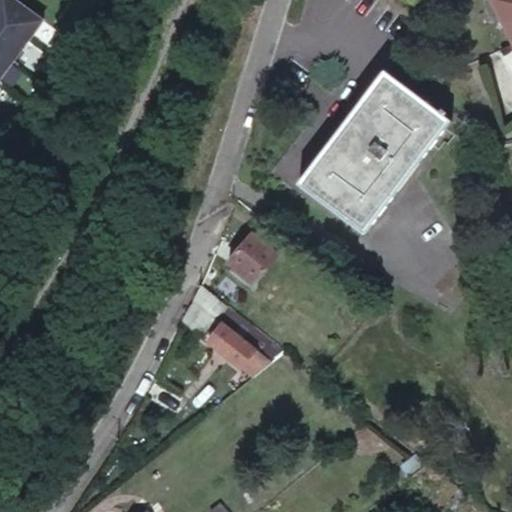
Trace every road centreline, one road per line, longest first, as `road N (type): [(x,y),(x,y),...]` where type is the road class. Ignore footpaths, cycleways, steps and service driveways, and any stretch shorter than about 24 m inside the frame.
road 1 (residential): [(44,511),(134,372),(196,248),(278,0)]
road 2 (unknown): [(228,153),(323,226),(389,252),(426,252)]
